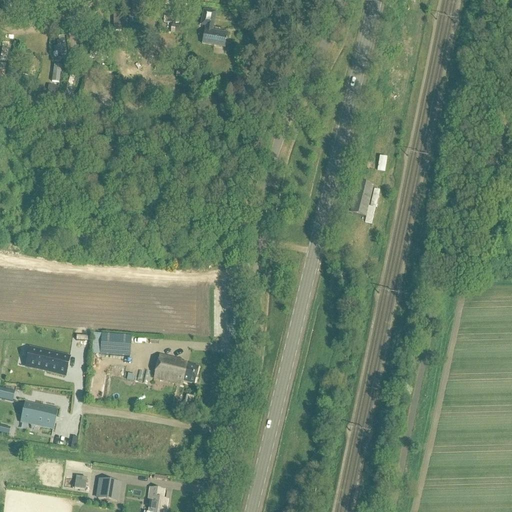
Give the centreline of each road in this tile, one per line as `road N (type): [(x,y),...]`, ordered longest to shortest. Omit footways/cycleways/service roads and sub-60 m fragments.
road 1 (unclassified): [(218,511),(248,379),(253,242)]
road 2 (secondary): [(250,511),(313,253)]
road 3 (secondary): [(313,253),(376,0)]
road 4 (unclassified): [(253,242),(287,117),(344,0)]
road 5 (unclassified): [(393,511),(432,308)]
road 6 (track): [(236,434),(79,412),(80,370)]
